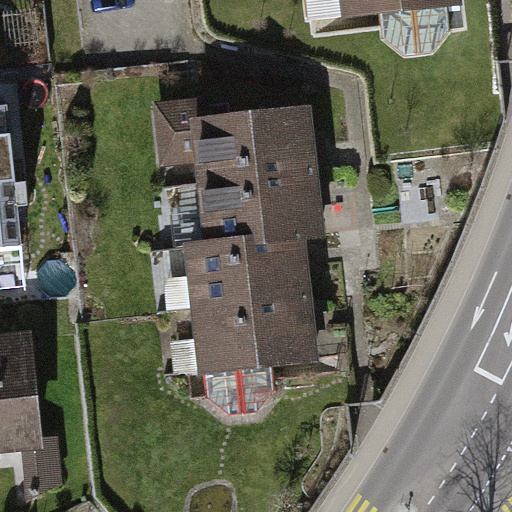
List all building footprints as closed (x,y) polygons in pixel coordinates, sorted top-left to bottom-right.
[(344,0),(347,17),(382,14),(386,43),(405,58),(431,55),(448,33),(446,8),(456,6),(455,0),(344,0)] [(0,246),(21,245),(17,206),(27,206),(26,182),(15,183),(9,105),(0,106),(0,246)] [(201,154),(204,184),(314,172),(307,112),(204,123),(202,106),(159,111),(164,158),(201,154)] [(204,184),(212,245),(299,235),(321,234),(314,172),(204,184)] [(191,247),(198,310),(307,298),(299,235),(212,245),(191,247)] [(203,372),(207,372),(208,399),(230,415),(257,413),(274,392),(272,365),(313,361),(307,298),(198,310),(203,372)] [(0,443),(21,442),(37,441),(26,341),(0,343),(0,443)] [(56,439),(37,441),(21,442),(27,501),(59,484),(56,439)]
